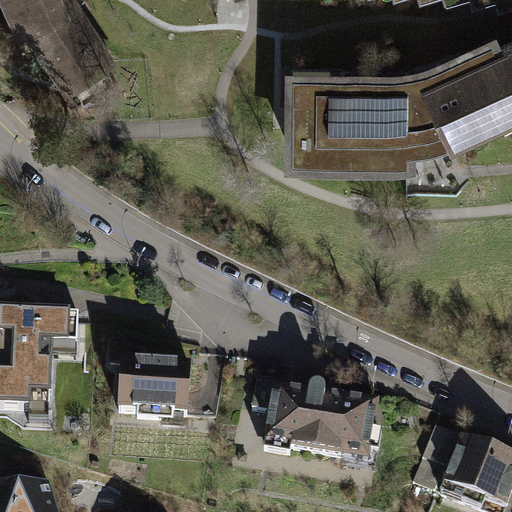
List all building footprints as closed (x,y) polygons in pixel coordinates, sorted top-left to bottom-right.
[(1,0),(17,35),(25,31),(63,14),(61,9),(56,0),(1,0)] [(511,0),(441,0),(442,3),(452,0),(466,0),(468,6),(487,0),(491,0),(494,9),(511,3),(511,0)] [(72,4),(61,9),(63,14),(25,31),(64,90),(109,61),(72,4)] [(511,39),(493,48),(488,38),(436,62),(424,66),(401,72),(384,72),(289,71),(288,155),(404,156),(404,149),(425,145),(446,138),(447,141),(511,112),(511,39)] [(0,318),(0,420),(54,423),(58,321),(0,318)] [(192,373),(123,370),(120,426),(189,429),(192,373)] [(252,410),(268,413),(272,387),(276,387),(277,383),(257,380),(252,410)] [(276,387),(272,387),(268,413),(262,447),(264,447),(263,452),(290,456),(291,450),(347,460),(346,465),(372,470),(378,438),(371,437),(376,404),(323,396),(323,392),(321,388),(316,386),(311,386),(307,389),(306,393),(276,387)] [(511,456),(461,436),(435,427),(413,483),(439,493),(431,511),(503,511),(511,490),(511,456)] [(0,511),(57,511),(49,485),(0,485),(0,511)]
